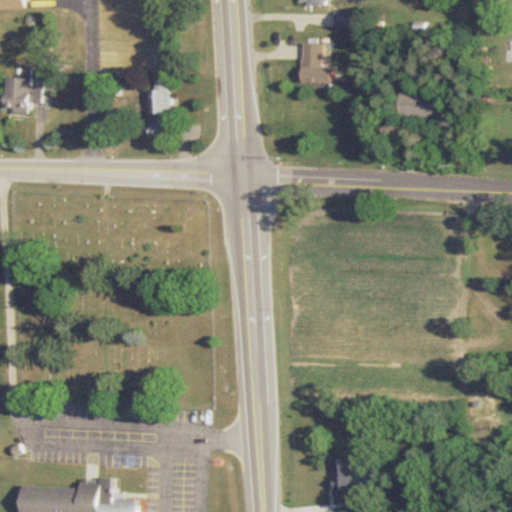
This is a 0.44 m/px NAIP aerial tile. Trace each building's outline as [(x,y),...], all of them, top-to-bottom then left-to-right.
[(4,0),(4,10),(29,10),(29,0),(4,0)] [(339,13),(339,27),(357,27),(357,13),(339,13)] [(325,44),(306,44),(306,83),(336,83),(336,67),(325,67),(325,44)] [(36,87),(36,79),(11,79),(10,114),(35,114),(35,104),(47,104),(47,87),(36,87)] [(152,91),(154,122),(152,122),(152,139),(171,138),(170,115),(174,115),(173,81),(159,81),(160,91),(152,91)] [(452,96),(404,94),(403,118),(451,120),(452,96)] [(366,511),(366,497),(358,498),(358,460),(338,460),(339,501),(349,501),(349,511),(366,511)] [(86,489),(27,487),(26,511),(142,511),(143,500),(128,500),(128,494),(120,494),(120,480),(86,479),(86,489)]
